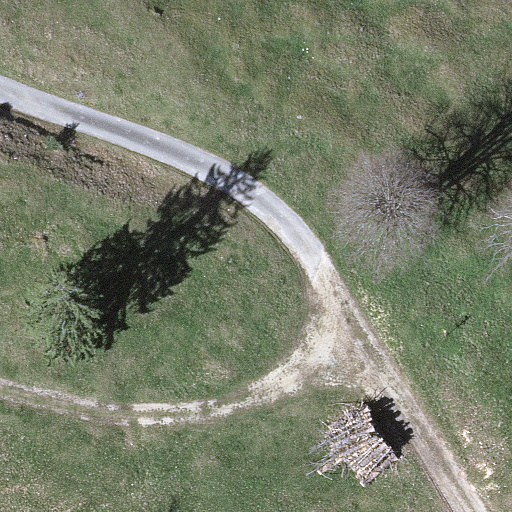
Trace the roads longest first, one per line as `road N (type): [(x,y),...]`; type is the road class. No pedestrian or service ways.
road 1 (track): [(359,337),(305,240),(246,189),(198,161),(0,86)]
road 2 (track): [(0,387),(88,411),(192,411),(277,386),(359,337)]
road 3 (track): [(468,511),(359,337)]
